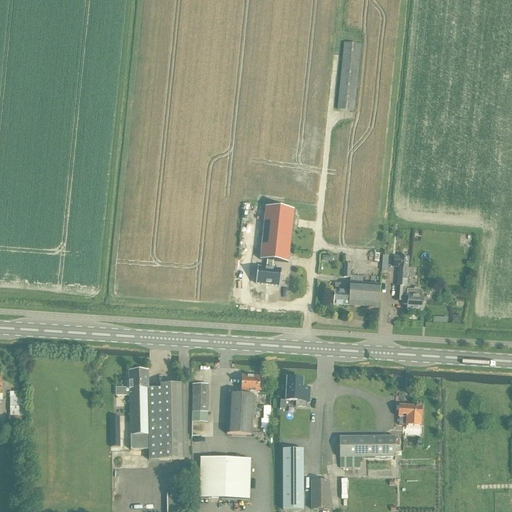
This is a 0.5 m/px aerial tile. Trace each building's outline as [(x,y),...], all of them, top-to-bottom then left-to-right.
[(337,109),(354,111),(360,46),(344,44),(337,109)] [(265,208),(260,260),(267,261),(273,262),(288,263),(293,210),(265,208)] [(394,257),(394,267),(398,268),(397,287),(396,287),(395,301),(402,302),(402,300),(404,301),(404,305),(407,306),(407,311),(422,312),(423,298),(421,297),(422,291),(418,291),(418,288),(414,287),(414,291),(407,290),(407,291),(406,290),(406,285),(408,268),(408,258),(394,257)] [(257,268),(255,284),(279,287),(281,270),(272,269),(273,262),(267,261),(266,269),(257,268)] [(342,279),(349,279),(348,292),(344,292),(345,285),(335,284),(334,291),(333,305),(378,309),(380,286),(362,284),(362,277),(350,276),(351,265),(344,264),(342,279)] [(127,382),(127,387),(129,388),(129,389),(125,389),(125,388),(116,388),(116,396),(130,396),(131,450),(149,450),(149,461),(183,461),(182,386),(157,386),(157,389),(148,389),(147,372),(129,372),(129,381),(127,382)] [(226,435),(251,436),(254,393),(258,393),(259,377),(241,377),(240,392),(246,393),(246,396),(228,395),(226,435)] [(287,379),(286,401),(296,402),(295,407),(305,408),(306,403),(309,403),(309,389),(301,388),(302,380),(287,379)] [(207,413),(207,386),(193,385),(192,412),(192,424),(207,424),(207,413)] [(25,427),(25,393),(10,393),(10,417),(9,417),(9,427),(25,427)] [(398,426),(405,426),(420,427),(421,419),(422,407),(398,406),(398,418),(399,418),(398,426)] [(120,417),(111,417),(111,448),(120,448),(120,417)] [(395,438),(339,439),(340,469),(360,468),(360,458),(365,458),(365,460),(395,459),(395,438)] [(302,450),(284,451),(284,511),(303,511),(302,450)] [(199,499),(249,500),(250,460),(200,459),(199,499)] [(365,461),(365,477),(396,477),(396,461),(365,461)] [(311,482),(311,510),(329,510),(329,482),(311,482)]
